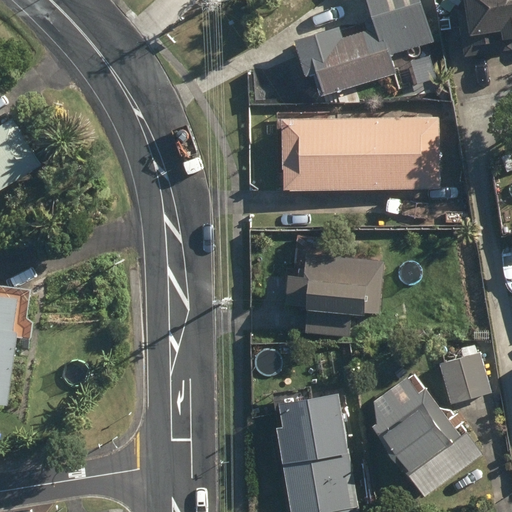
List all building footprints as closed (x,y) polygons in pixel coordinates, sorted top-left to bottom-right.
[(377,0),(383,19),(423,6),(420,0),(377,0)] [(511,0),(463,0),(465,10),(457,11),(465,57),(511,48),(511,0)] [(440,21),(442,31),(452,29),(450,19),(440,21)] [(309,46),(323,95),(396,73),(382,25),(309,46)] [(0,123),(0,188),(42,164),(13,116),(0,123)] [(282,119),(282,190),(440,189),(440,118),(282,119)] [(306,253),(305,257),(293,256),(292,276),(287,276),(285,304),(307,306),(305,332),(349,337),(351,313),(364,315),(364,312),(380,314),(385,260),(306,253)] [(0,404),(7,406),(18,331),(13,330),(17,298),(2,296),(3,285),(0,284),(0,404)] [(441,363),(452,404),(493,393),(481,352),(441,363)] [(409,476),(425,497),(484,454),(467,430),(461,435),(426,387),(371,427),(391,455),(396,451),(412,474),(409,476)] [(359,511),(338,391),(278,402),(283,426),(276,428),(291,511),(359,511)] [(466,473),(444,487),(460,511),(464,511),(484,500),(466,473)]
